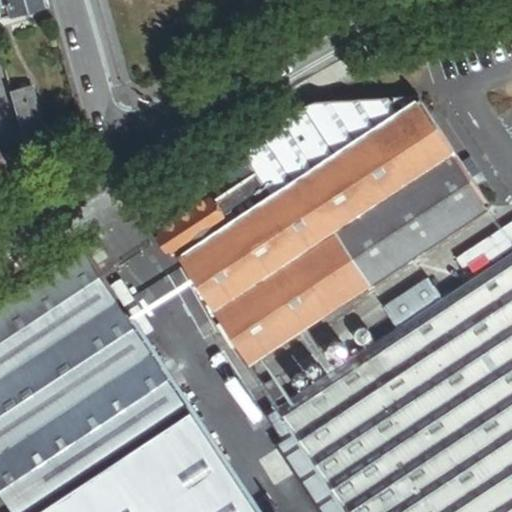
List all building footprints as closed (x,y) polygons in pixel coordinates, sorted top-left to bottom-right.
[(0,0),(0,14),(1,20),(49,6),(47,0),(0,0)] [(49,146),(32,87),(12,93),(29,154),(30,157),(49,146)] [(419,102),(415,97),(308,112),(243,153),(257,175),(273,199),(419,102)] [(252,366),(490,210),(471,180),(477,176),(472,168),(467,161),(460,165),(423,108),(419,102),(273,199),(230,227),(181,258),(252,366)] [(0,174),(10,168),(8,166),(0,150),(0,174)] [(243,153),(221,166),(236,189),(257,175),(243,153)] [(230,227),(273,199),(257,175),(236,189),(215,203),(230,227)] [(177,251),(181,258),(230,227),(215,203),(213,201),(165,232),(162,242),(169,253),(177,251)] [(469,269),(476,279),(511,255),(511,245),(510,242),(469,269)] [(0,305),(0,492),(12,511),(28,511),(187,409),(83,251),(0,305)] [(511,511),(511,255),(476,279),(289,401),(280,408),(348,511),(511,511)] [(275,380),(265,385),(280,408),(289,401),(275,380)] [(269,511),(251,485),(202,411),(47,511),(269,511)]
